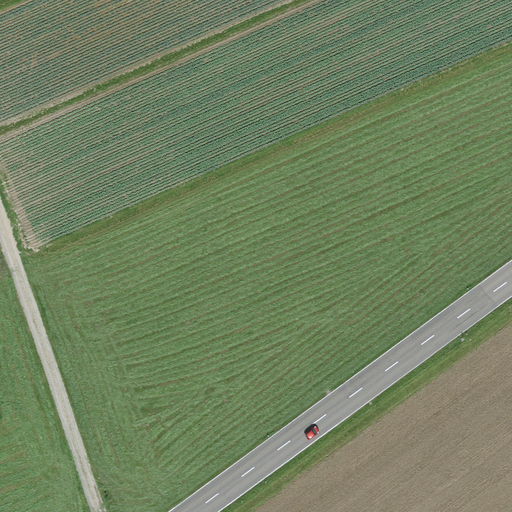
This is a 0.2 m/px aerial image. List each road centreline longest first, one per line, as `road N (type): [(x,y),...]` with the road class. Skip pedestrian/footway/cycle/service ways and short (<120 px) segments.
road 1 (secondary): [(511,281),(202,511)]
road 2 (track): [(110,511),(0,203)]
